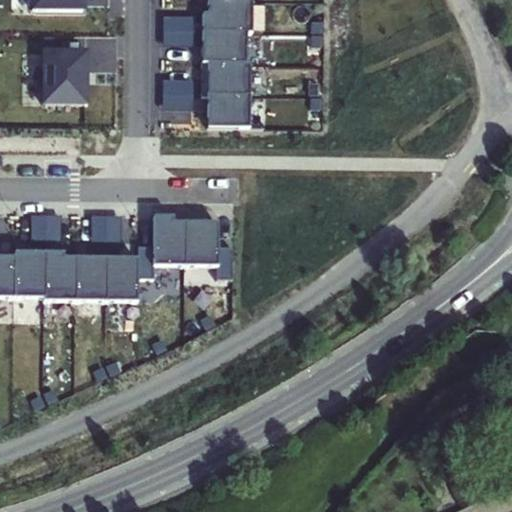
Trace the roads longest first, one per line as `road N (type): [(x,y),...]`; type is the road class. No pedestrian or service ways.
road 1 (secondary): [(69,511),(264,421),(440,306)]
road 2 (residential): [(138,0),(137,190)]
road 3 (residential): [(0,189),(137,190)]
